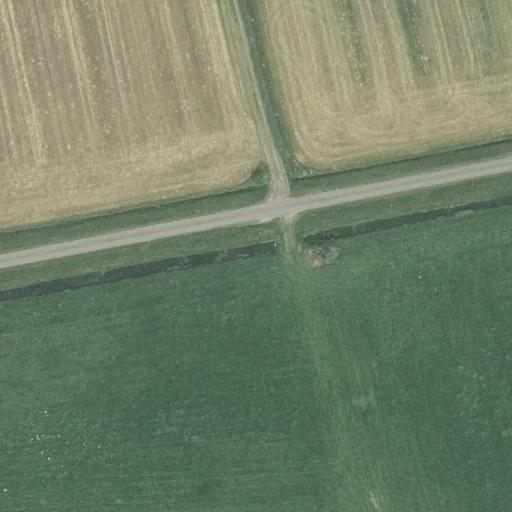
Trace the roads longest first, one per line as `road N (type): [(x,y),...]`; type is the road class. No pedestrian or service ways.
road 1 (unclassified): [(0,262),(511,164)]
road 2 (track): [(284,208),(232,0)]
